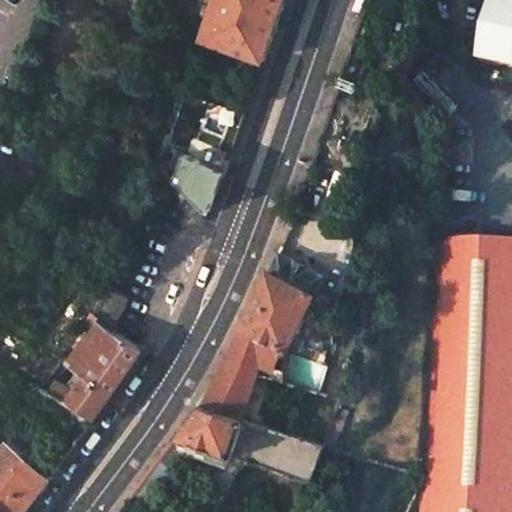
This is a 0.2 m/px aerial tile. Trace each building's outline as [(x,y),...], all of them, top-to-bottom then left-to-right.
[(214,0),(200,40),(265,63),(273,39),(286,0),(214,0)] [(375,0),(366,0),(363,9),(371,12),(375,0)] [(511,4),(498,1),(485,57),(511,62),(511,4)] [(219,194),(202,188),(197,201),(211,214),(219,194)] [(511,511),(511,242),(437,240),(426,480),(424,511),(511,511)] [(41,261),(51,248),(40,241),(31,255),(41,261)] [(292,350),(304,325),(308,316),(327,275),(281,254),(271,275),(245,328),(289,348),(292,350)] [(48,265),(41,261),(31,255),(23,267),(40,278),(48,265)] [(315,319),(308,316),(304,325),(312,328),(315,319)] [(61,383),(52,394),(94,418),(142,349),(116,329),(102,319),(68,361),(85,374),(74,391),(61,383)] [(255,373),(267,347),(242,335),(234,350),(228,362),(255,373)] [(291,357),(289,379),(302,381),(304,358),(291,357)] [(228,362),(216,384),(199,406),(244,421),(259,375),(255,373),(228,362)] [(230,463),(244,421),(199,406),(173,441),(230,463)] [(324,447),(255,425),(244,421),(230,463),(312,487),(324,447)] [(0,511),(23,511),(50,477),(7,442),(0,450),(0,511)]
